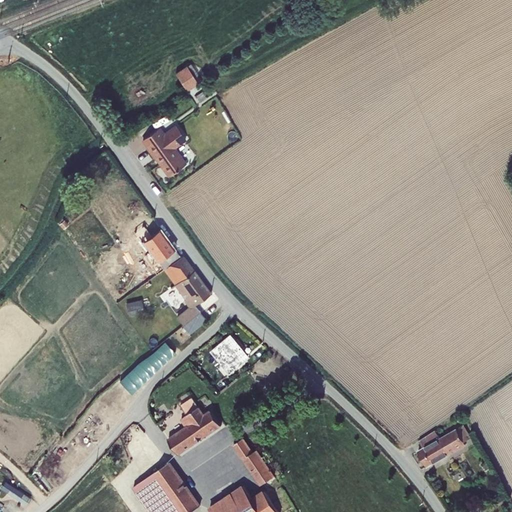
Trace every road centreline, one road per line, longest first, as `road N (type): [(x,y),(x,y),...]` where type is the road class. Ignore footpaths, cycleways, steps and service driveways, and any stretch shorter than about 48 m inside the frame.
road 1 (unclassified): [(13,44),(84,104),(235,307)]
road 2 (unclassified): [(235,307),(395,453),(442,511)]
road 3 (unclassified): [(235,307),(35,511)]
road 4 (unknown): [(326,387),(225,446),(203,511)]
